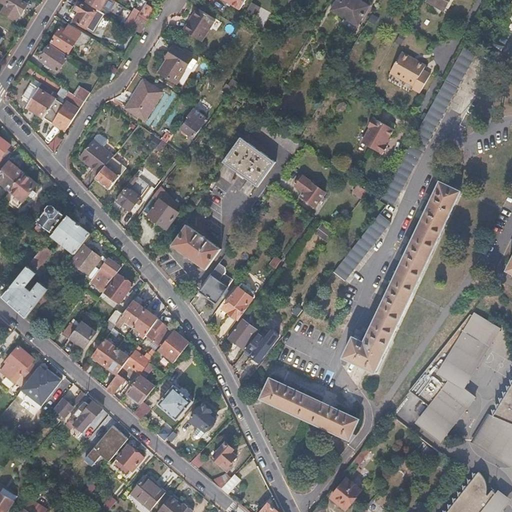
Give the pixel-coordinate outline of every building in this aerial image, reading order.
[(20,0),(0,0),(7,5),(2,13),(14,21),(18,15),(21,17),(28,5),(20,0)] [(225,0),(240,9),(245,0),(225,0)] [(369,5),(361,0),(338,0),(333,9),(357,24),(369,5)] [(428,0),(428,1),(445,11),(451,0),(428,0)] [(78,10),(81,13),(76,21),(87,28),(91,21),(98,25),(105,14),(98,10),(97,12),(82,2),(78,10)] [(511,32),(511,3),(483,58),(495,65),(511,32)] [(146,4),(141,12),(139,15),(149,21),(156,10),(146,4)] [(191,22),(189,21),(184,31),(202,41),(215,19),(199,9),(191,22)] [(139,15),(137,19),(130,29),(140,35),(149,21),(139,15)] [(137,19),(131,16),(125,26),(130,29),(137,19)] [(91,37),(70,24),(66,30),(62,27),(52,42),(69,53),(75,44),(78,46),(86,45),(91,37)] [(68,57),(50,45),(41,60),(59,72),(68,57)] [(168,58),(169,59),(161,72),(177,82),(188,66),(192,69),(197,60),(175,47),(168,58)] [(464,48),(448,77),(382,199),(395,205),(476,54),(464,48)] [(413,89),(420,93),(431,74),(424,70),(425,68),(426,66),(402,52),(390,73),(414,86),(413,89)] [(118,70),(113,67),(106,78),(111,81),(118,70)] [(163,93),(144,81),(126,110),(145,122),(163,93)] [(91,92),(82,86),(76,95),(85,101),(91,92)] [(39,88),(28,107),(44,118),(45,117),(67,131),(85,101),(76,95),(71,103),(66,101),(64,99),(62,102),(39,88)] [(74,94),(72,92),(66,101),(71,103),(76,95),(74,94)] [(187,117),(190,119),(183,128),(194,136),(207,118),(193,108),(187,117)] [(302,144),(264,115),(256,126),(294,154),(302,144)] [(369,126),(372,128),(363,142),(384,154),(389,145),(387,144),(395,129),(374,117),(369,126)] [(97,136),(93,141),(103,149),(107,143),(107,140),(101,135),(97,136)] [(11,146),(0,136),(0,168),(5,162),(1,158),(11,146)] [(275,162),(242,138),(224,162),(258,186),(275,162)] [(103,149),(93,141),(80,158),(100,174),(114,157),(103,149)] [(127,167),(114,157),(100,174),(97,179),(110,189),(127,167)] [(10,161),(0,173),(0,180),(12,191),(26,174),(10,161)] [(144,172),(141,169),(116,200),(131,210),(150,185),(140,177),(144,172)] [(38,185),(26,174),(12,191),(6,197),(19,208),(38,185)] [(303,177),(297,186),(305,192),(302,196),(316,206),(325,193),(303,177)] [(164,182),(144,210),(150,214),(149,216),(173,233),(185,217),(161,199),(170,186),(164,182)] [(386,286),(382,296),(386,298),(371,332),(366,330),(362,339),(354,336),(345,357),(378,372),(462,191),(440,182),(431,203),(426,200),(422,210),(426,212),(410,246),(406,244),(401,253),(406,255),(391,288),(386,286)] [(48,209),(48,210),(38,222),(40,223),(36,229),(49,240),(52,236),(65,221),(62,219),(65,215),(58,209),(56,210),(56,209),(55,208),(54,207),(52,206),(51,207),(49,208),(48,209)] [(392,222),(381,214),(335,271),(346,281),(392,222)] [(65,221),(52,236),(76,255),(92,234),(69,216),(65,221)] [(336,233),(324,224),(318,232),(330,241),(336,233)] [(3,236),(9,240),(17,231),(11,226),(3,236)] [(220,249),(187,226),(174,245),(207,268),(220,249)] [(44,246),(3,298),(27,319),(35,309),(44,297),(49,290),(41,282),(34,290),(35,293),(34,294),(33,295),(32,294),(31,293),(29,291),(27,290),(23,288),(24,287),(24,286),(25,286),(29,285),(37,273),(36,273),(52,253),(44,246)] [(86,247),(74,264),(88,274),(86,277),(92,282),(97,275),(101,269),(96,265),(102,258),(86,247)] [(109,258),(101,269),(97,275),(105,281),(99,289),(103,292),(122,267),(109,258)] [(68,265),(62,261),(56,269),(62,273),(68,265)] [(212,274),(213,275),(201,292),(216,303),(229,287),(228,286),(233,280),(224,274),(226,272),(225,268),(219,263),(212,274)] [(133,285),(119,275),(106,293),(120,303),(133,285)] [(257,293),(243,283),(225,308),(238,318),(245,309),(257,293)] [(147,296),(141,291),(124,315),(116,325),(121,329),(125,324),(132,329),(134,327),(146,310),(140,305),(147,296)] [(52,303),(44,297),(35,309),(42,315),(52,303)] [(302,310),(297,307),(292,312),(297,316),(302,310)] [(159,319),(146,310),(134,327),(141,332),(138,335),(144,339),(159,319)] [(477,397),(470,391),(466,388),(502,328),(473,310),(409,391),(429,405),(416,422),(441,442),(477,397)] [(124,315),(118,311),(106,327),(112,331),(114,329),(116,325),(124,315)] [(259,327),(244,316),(229,337),(234,341),(232,344),(235,347),(238,344),(243,348),(259,327)] [(167,327),(160,320),(147,336),(159,346),(166,338),(165,336),(169,331),(166,328),(167,327)] [(82,322),(77,328),(71,337),(85,348),(95,332),(82,322)] [(77,328),(72,323),(63,335),(69,340),(71,337),(77,328)] [(189,343),(174,331),(160,349),(175,361),(189,343)] [(266,340),(258,334),(245,350),(259,362),(279,337),(272,332),(266,340)] [(118,349),(105,340),(93,357),(106,366),(118,349)] [(33,360),(18,348),(3,365),(5,367),(1,372),(14,383),(33,360)] [(130,358),(118,349),(106,366),(117,375),(130,358)] [(130,358),(117,375),(106,390),(113,395),(125,380),(121,377),(130,367),(140,375),(150,362),(135,351),(130,358)] [(44,369),(40,365),(31,377),(36,380),(44,369)] [(44,369),(36,380),(48,390),(42,397),(51,404),(68,381),(54,370),(51,374),(44,369)] [(155,387),(139,376),(126,393),(141,405),(143,403),(155,387)] [(269,378),(260,398),(350,440),(360,420),(297,391),(299,387),(290,383),(288,387),(269,378)] [(193,401),(174,386),(159,404),(177,419),(193,401)] [(511,386),(494,416),(489,413),(471,442),(511,467),(511,386)] [(71,406),(64,400),(56,410),(66,418),(74,409),(88,397),(82,392),(71,406)] [(91,406),(87,403),(76,416),(80,419),(74,426),(83,433),(103,409),(95,402),(91,406)] [(143,403),(141,405),(134,414),(141,420),(150,409),(143,403)] [(212,412),(204,404),(190,421),(198,427),(199,425),(207,431),(216,420),(209,415),(212,412)] [(207,431),(199,425),(194,432),(193,435),(194,437),(196,439),(199,440),(201,438),(207,431)] [(109,462),(128,439),(114,426),(85,459),(92,466),(101,456),(109,462)] [(23,436),(14,429),(8,436),(18,443),(23,436)] [(171,435),(165,431),(160,438),(164,443),(169,438),(171,435)] [(226,442),(213,457),(221,464),(219,465),(226,471),(237,457),(231,452),(234,449),(226,442)] [(371,450),(366,445),(345,473),(350,477),(371,450)] [(149,461),(129,446),(113,467),(132,482),(149,461)] [(479,472),(447,511),(492,511),(490,510),(492,508),(495,506),(496,501),(496,497),(495,492),(492,490),(488,495),(487,494),(487,492),(487,487),(486,484),(484,478),(482,475),(479,472)] [(234,474),(231,478),(221,489),(228,495),(241,480),(234,474)] [(227,475),(212,482),(221,489),(231,478),(227,475)] [(167,494),(147,477),(133,494),(153,511),(167,494)] [(361,490),(346,478),(332,497),(347,508),(361,490)] [(0,511),(7,511),(14,501),(0,492),(0,511)] [(109,511),(118,503),(111,497),(101,508),(105,511),(109,511)] [(184,507),(173,498),(160,511),(193,511),(185,505),(184,507)] [(45,511),(46,511),(32,502),(24,511),(45,511)]
